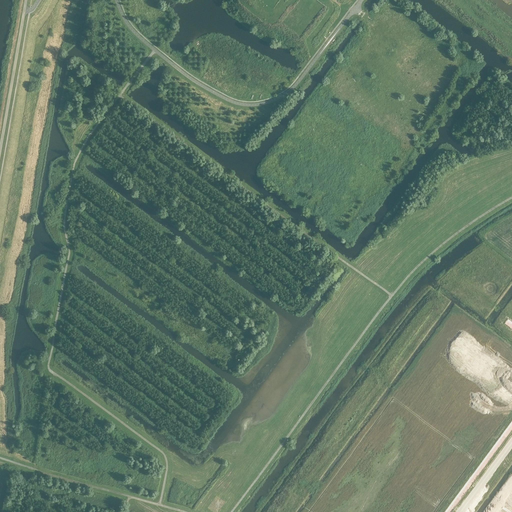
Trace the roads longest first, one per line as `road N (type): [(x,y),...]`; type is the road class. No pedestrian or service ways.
road 1 (track): [(231,511),(391,295)]
road 2 (track): [(391,295),(442,243),(511,196)]
